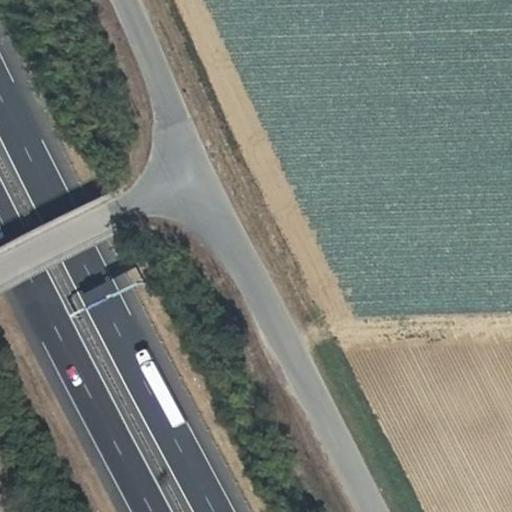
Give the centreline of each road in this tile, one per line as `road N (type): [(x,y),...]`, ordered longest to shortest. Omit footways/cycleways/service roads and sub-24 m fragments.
road 1 (motorway): [(213,511),(0,95)]
road 2 (residential): [(199,174),(376,511)]
road 3 (motorway): [(0,221),(150,511)]
road 4 (unclassified): [(0,277),(199,174)]
road 5 (residential): [(123,0),(199,174)]
